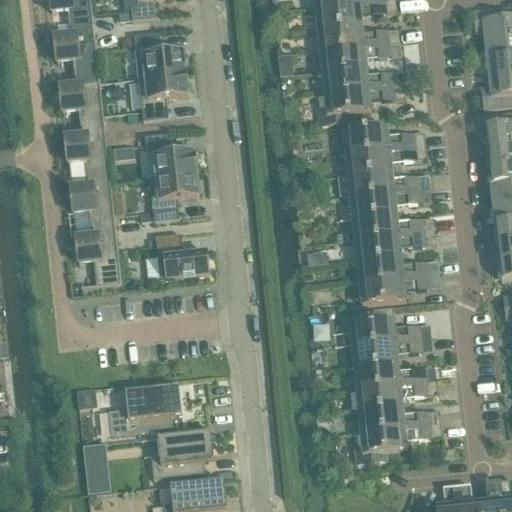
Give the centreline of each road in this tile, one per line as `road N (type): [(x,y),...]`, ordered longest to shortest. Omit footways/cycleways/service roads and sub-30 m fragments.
road 1 (residential): [(480,475),(462,315),(471,284),(456,129),(439,105),(431,6)]
road 2 (residential): [(242,324),(66,341),(37,113)]
road 3 (residential): [(242,324),(209,0)]
road 4 (residential): [(263,511),(242,324)]
